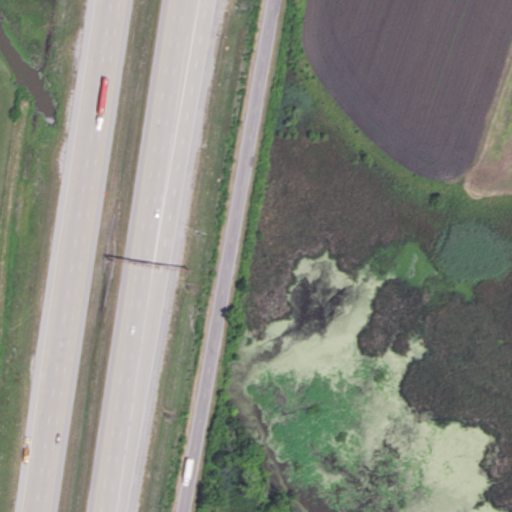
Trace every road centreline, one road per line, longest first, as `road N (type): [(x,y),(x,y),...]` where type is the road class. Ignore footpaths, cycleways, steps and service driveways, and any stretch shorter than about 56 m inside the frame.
road 1 (residential): [(183,511),(271,0)]
road 2 (motorway): [(106,511),(183,0)]
road 3 (motorway): [(104,0),(34,511)]
